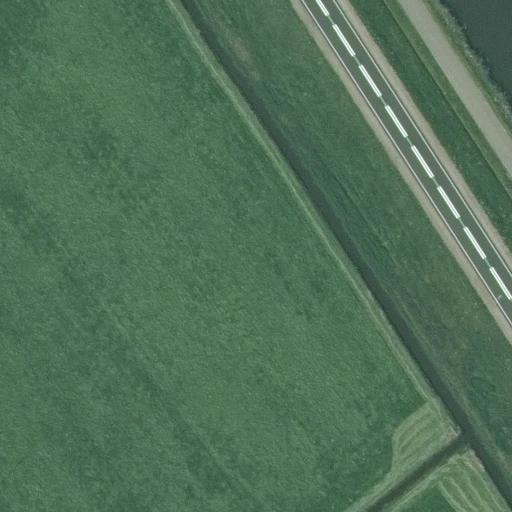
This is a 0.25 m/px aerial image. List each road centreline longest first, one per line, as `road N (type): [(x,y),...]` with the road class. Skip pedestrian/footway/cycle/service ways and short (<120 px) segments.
road 1 (trunk): [(511,302),(316,0)]
road 2 (unclassified): [(511,160),(408,0)]
